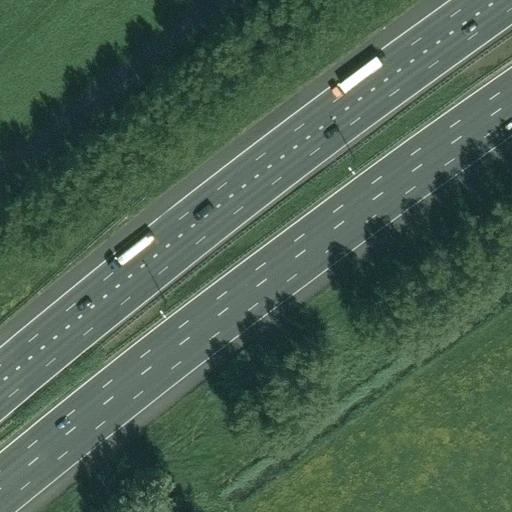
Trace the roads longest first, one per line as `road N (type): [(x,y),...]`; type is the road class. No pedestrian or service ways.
road 1 (motorway): [(0,488),(155,360),(511,103)]
road 2 (motorway): [(502,0),(369,91),(0,384)]
